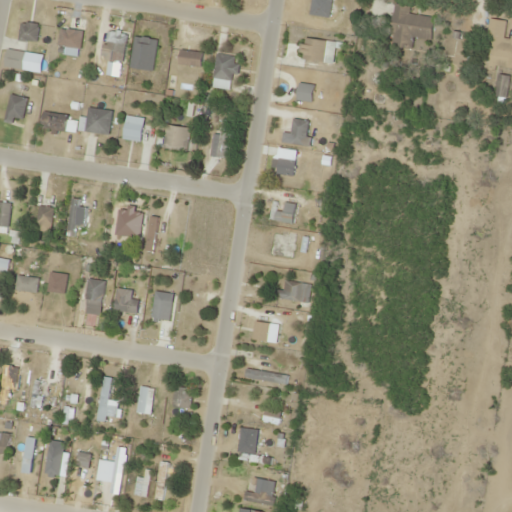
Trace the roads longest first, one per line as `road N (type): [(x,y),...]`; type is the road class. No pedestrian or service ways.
road 1 (residential): [(196,511),(273,0)]
road 2 (residential): [(0,157),(244,193)]
road 3 (residential): [(219,362),(0,326)]
road 4 (residential): [(270,25),(125,0)]
